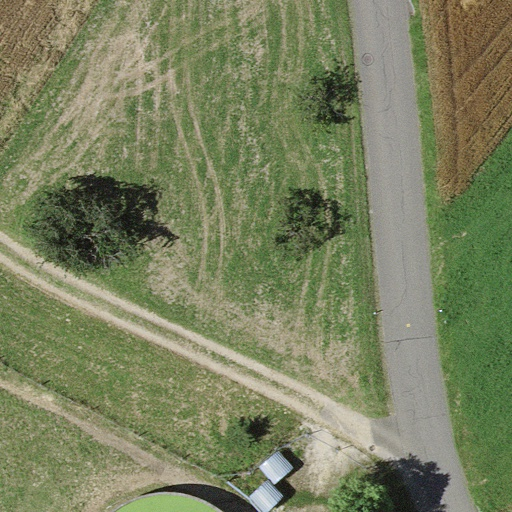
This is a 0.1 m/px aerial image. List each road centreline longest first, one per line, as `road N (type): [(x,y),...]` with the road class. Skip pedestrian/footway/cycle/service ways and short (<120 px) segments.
road 1 (tertiary): [(378,0),(433,463),(452,511)]
road 2 (track): [(0,240),(45,274),(433,463)]
